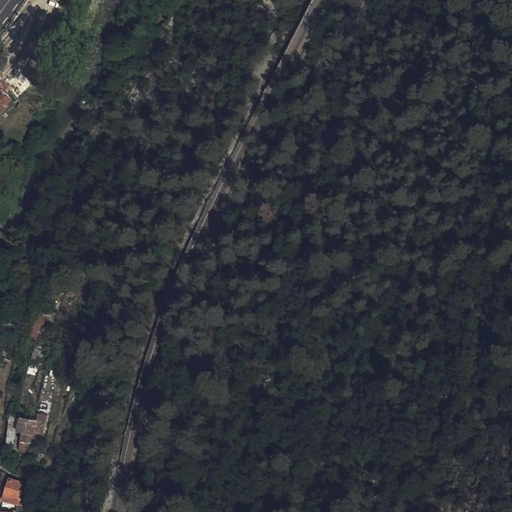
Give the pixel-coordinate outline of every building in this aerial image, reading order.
[(0,103),(2,105),(9,99),(0,88),(0,103)] [(45,316),(46,312),(37,308),(28,333),(35,336),(44,316),(45,316)] [(30,350),(41,354),(42,345),(33,342),(30,350)] [(6,426),(17,428),(18,423),(19,414),(8,412),(6,426)] [(31,424),(32,416),(19,414),(18,423),(31,424)] [(37,441),(41,418),(32,416),(31,424),(27,440),(37,441)] [(17,448),(25,450),(26,440),(27,440),(31,424),(18,423),(17,428),(21,429),(17,448)] [(32,459),(38,460),(41,451),(37,450),(36,455),(33,455),(32,459)] [(2,508),(19,510),(21,497),(20,497),(24,479),(10,477),(2,508)]
